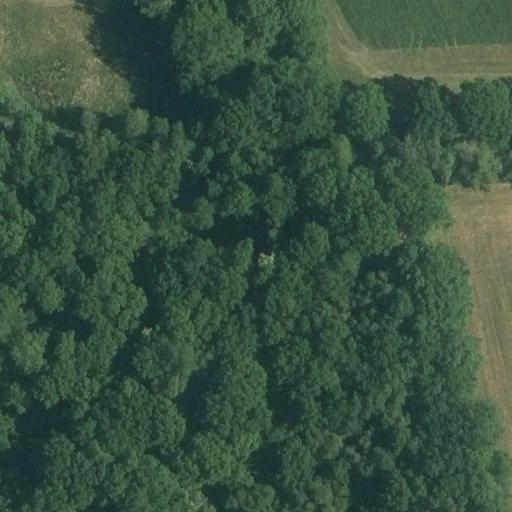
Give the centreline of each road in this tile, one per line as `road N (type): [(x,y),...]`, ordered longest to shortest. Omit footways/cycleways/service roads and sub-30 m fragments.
road 1 (unclassified): [(0,137),(226,164),(511,159)]
road 2 (track): [(370,161),(353,197),(227,252),(121,481),(91,511)]
